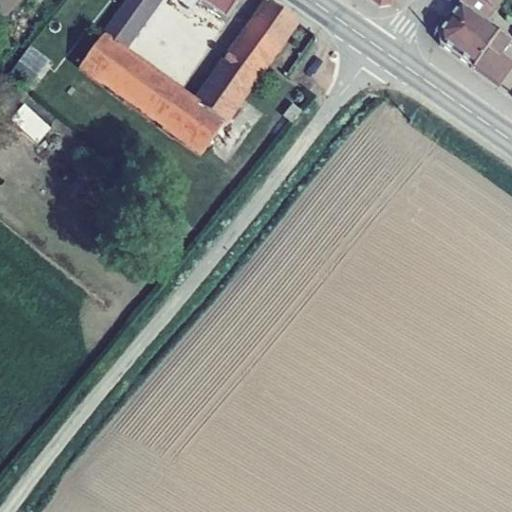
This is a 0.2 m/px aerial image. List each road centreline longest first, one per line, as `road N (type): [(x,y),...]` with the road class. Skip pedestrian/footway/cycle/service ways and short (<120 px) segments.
road 1 (unclassified): [(380,48),(5,511)]
road 2 (primary): [(511,140),(380,48)]
